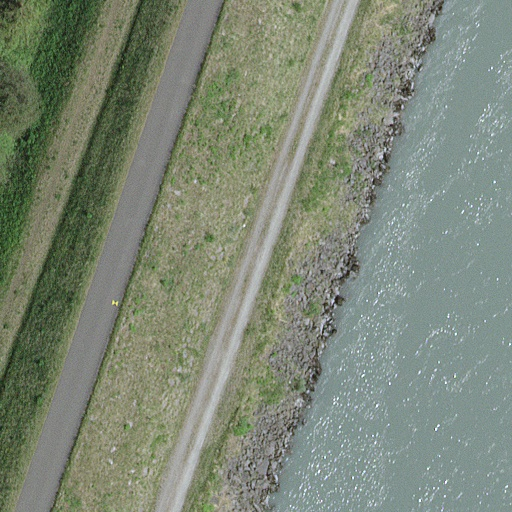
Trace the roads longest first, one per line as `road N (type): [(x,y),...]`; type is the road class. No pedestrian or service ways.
road 1 (track): [(209,0),(35,511)]
road 2 (track): [(355,0),(185,511)]
